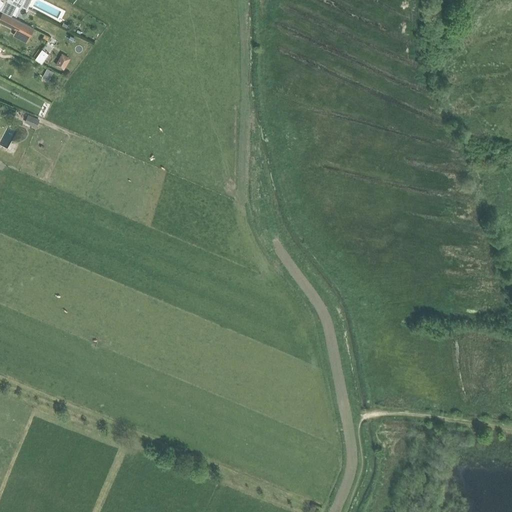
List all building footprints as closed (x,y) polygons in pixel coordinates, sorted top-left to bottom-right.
[(0,0),(0,7),(8,12),(17,17),(22,6),(10,0),(0,0)] [(10,0),(22,6),(27,8),(27,9),(28,7),(28,6),(30,0),(10,0)] [(0,20),(30,36),(34,28),(24,23),(12,17),(2,12),(0,15),(0,20)] [(31,36),(43,47),(49,39),(37,28),(31,36)] [(49,54),(42,49),(35,59),(42,63),(49,54)] [(71,58),(62,53),(55,65),(64,70),(71,58)] [(47,67),(43,76),(49,79),(53,70),(47,67)]
